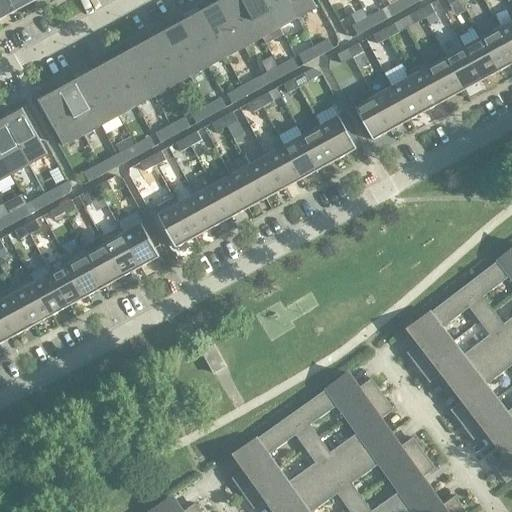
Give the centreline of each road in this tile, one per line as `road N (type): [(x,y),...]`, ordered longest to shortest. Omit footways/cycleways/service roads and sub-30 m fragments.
road 1 (residential): [(0,403),(511,122)]
road 2 (residential): [(486,511),(364,338)]
road 3 (unclassified): [(0,78),(143,0)]
